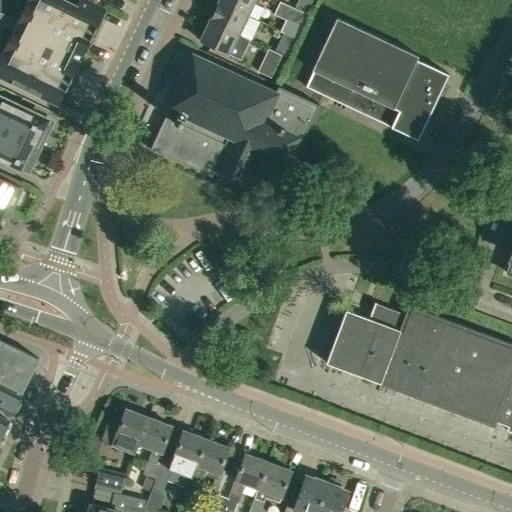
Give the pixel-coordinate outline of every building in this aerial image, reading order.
[(0,54),(0,76),(58,105),(78,62),(81,63),(85,54),(83,53),(105,8),(88,0),(77,0),(75,4),(67,0),(26,0),(17,21),(16,22),(17,22),(13,29),(13,28),(12,29),(0,54)] [(219,0),(220,1),(249,15),(256,0),(219,0)] [(299,0),(295,8),(307,13),(313,0),(299,0)] [(240,35),(249,15),(220,1),(218,4),(216,3),(211,12),(214,13),(210,20),(240,35)] [(307,13),(295,8),(281,1),(275,14),(301,26),(307,13)] [(0,23),(12,29),(13,28),(13,29),(17,22),(16,22),(17,21),(0,12),(0,23)] [(305,87),(417,139),(428,115),(448,74),(416,59),(418,55),(336,17),(311,70),(313,71),(305,87)] [(250,39),(240,35),(210,20),(209,24),(206,23),(202,32),(204,33),(201,41),(241,60),(250,39)] [(275,51),(285,56),(287,56),(296,37),(285,32),(275,51)] [(285,56),(275,51),(271,49),(260,72),(274,78),(285,56)] [(278,86),(275,94),(194,56),(169,107),(176,110),(171,120),(165,117),(150,148),(212,176),(215,170),(245,184),(256,160),(281,171),(296,138),(302,140),(309,126),(319,104),(281,87),(278,86)] [(0,96),(0,158),(29,172),(53,122),(0,96)] [(19,187),(22,182),(0,171),(0,206),(11,211),(21,188),(19,187)] [(0,232),(0,233),(11,211),(0,206),(0,232)] [(511,343),(408,304),(404,315),(377,305),(377,303),(375,302),(369,318),(346,309),(325,362),(494,426),(496,421),(508,426),(507,430),(511,431),(511,343)] [(39,358),(21,349),(8,343),(0,340),(0,381),(22,393),(39,358)] [(20,396),(2,387),(0,385),(0,408),(11,414),(20,396)] [(138,443),(149,416),(125,407),(121,419),(111,415),(101,441),(135,453),(138,443)] [(161,451),(165,444),(172,425),(149,416),(138,443),(152,448),(142,473),(156,479),(163,457),(164,455),(161,451)] [(186,489),(205,438),(183,429),(176,448),(171,460),(163,457),(156,479),(152,490),(162,494),(163,491),(171,468),(190,475),(184,488),(186,489)] [(221,468),(222,465),(229,446),(205,438),(186,489),(198,494),(209,470),(219,473),(217,479),(214,478),(208,492),(218,496),(228,471),(221,468)] [(82,462),(92,464),(97,448),(87,445),(82,462)] [(257,487),(267,461),(245,452),(238,471),(229,497),(239,501),(246,483),(257,487)] [(281,497),(284,488),(291,470),(267,461),(257,487),(248,511),(251,511),(259,511),(267,491),(281,497)] [(118,494),(119,493),(124,477),(97,472),(94,488),(118,494)] [(155,479),(147,476),(142,489),(150,492),(155,479)] [(306,476),(299,495),(294,507),(287,504),(284,511),(316,511),(327,483),(326,483),(315,479),(315,478),(314,478),(313,479),(306,476)] [(326,482),(326,483),(327,483),(316,511),(339,511),(347,491),(339,489),(340,488),(339,487),(341,484),(328,479),(326,482)] [(127,495),(119,493),(118,494),(94,488),(92,498),(126,506),(124,511),(121,511),(90,504),(88,511),(148,511),(142,510),(143,509),(124,505),(127,495)]
